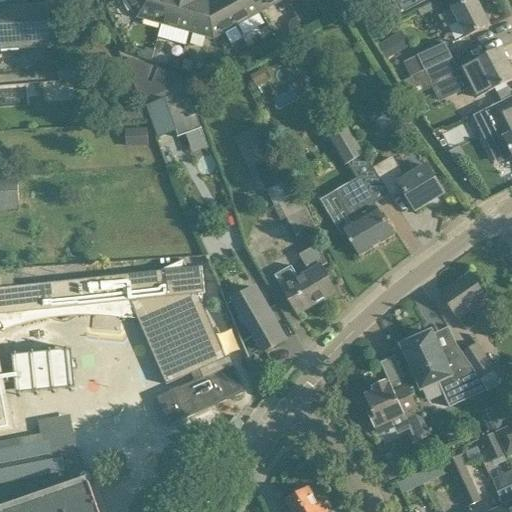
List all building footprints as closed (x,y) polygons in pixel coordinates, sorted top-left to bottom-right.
[(126,0),(136,18),(161,25),(167,0),(126,0)] [(167,0),(161,25),(189,33),(198,0),(167,0)] [(206,0),(198,0),(189,33),(213,39),(225,33),(231,44),(241,39),(235,27),(220,0),(209,0),(208,1),(206,0)] [(253,0),(220,0),(235,27),(241,39),(243,38),(236,26),(260,13),(253,0)] [(253,0),(260,13),(283,0),(253,0)] [(466,38),(473,34),(490,25),(477,0),(470,0),(453,9),(454,10),(440,17),(445,28),(458,22),(466,38)] [(0,6),(0,21),(2,51),(51,48),(48,3),(0,6)] [(431,3),(417,10),(420,16),(434,9),(431,3)] [(301,27),(295,16),(289,19),(287,26),(291,32),(299,28),(301,27)] [(378,46),(386,60),(403,50),(395,36),(378,46)] [(445,44),(418,56),(425,72),(426,71),(433,68),(452,59),(446,46),(445,44)] [(145,48),(142,59),(150,62),(154,51),(145,48)] [(460,69),(475,100),(489,92),(511,80),(511,67),(502,48),(474,63),(460,69)] [(123,62),(139,97),(129,98),(130,110),(101,113),(103,124),(140,119),(138,110),(145,109),(143,103),(144,102),(182,85),(183,84),(180,77),(157,69),(152,84),(147,83),(152,67),(130,59),(123,62)] [(425,72),(400,84),(408,100),(433,88),(460,75),(452,59),(433,68),(426,71),(425,72)] [(180,62),(174,60),(169,63),(167,69),(176,72),(180,62)] [(183,60),(180,71),(189,73),(191,63),(183,60)] [(0,103),(28,102),(27,84),(0,85),(0,103)] [(182,85),(144,102),(153,127),(172,121),(165,101),(185,93),(182,85)] [(185,93),(165,101),(172,121),(178,139),(201,131),(188,93),(185,93)] [(499,125),(484,133),(499,162),(511,155),(511,97),(490,108),(499,125)] [(262,123),(238,136),(235,138),(261,193),(266,190),(280,220),(287,217),(297,239),(317,229),(266,121),(262,123)] [(346,165),(363,155),(347,128),(330,138),(346,165)] [(126,129),(126,147),(148,147),(148,129),(126,129)] [(373,169),(377,177),(389,195),(391,197),(403,190),(406,195),(416,211),(444,194),(435,180),(427,166),(408,177),(398,164),(393,156),(373,169)] [(0,209),(20,208),(17,176),(0,177),(0,209)] [(395,235),(384,217),(378,208),(359,177),(335,192),(354,223),(344,229),(360,256),(395,235)] [(275,275),(277,277),(299,314),(337,291),(321,264),(326,261),(316,245),(300,254),(308,269),(296,275),(292,268),(291,266),(275,275)] [(0,331),(2,331),(3,332),(14,328),(27,324),(41,320),(55,318),(69,316),(84,316),(98,316),(112,317),(126,319),(126,318),(138,320),(166,385),(191,374),(195,381),(157,398),(170,426),(245,392),(233,364),(205,377),(201,370),(226,359),(198,294),(205,294),(202,267),(187,269),(184,260),(159,271),(0,288),(0,430),(10,428),(1,385),(0,379),(0,331)] [(443,292),(453,307),(460,317),(469,330),(480,323),(489,336),(502,327),(484,301),(487,299),(470,274),(443,292)] [(257,287),(227,304),(244,343),(256,336),(265,351),(286,339),(257,287)] [(481,378),(464,354),(458,346),(442,353),(432,332),(403,346),(423,389),(439,382),(451,407),(488,390),(481,378)] [(477,345),(464,354),(481,378),(494,369),(477,345)] [(71,350),(13,353),(14,390),(73,387),(71,350)] [(375,391),(366,395),(373,411),(369,413),(379,434),(395,427),(392,421),(404,416),(406,420),(416,443),(431,436),(421,413),(414,397),(406,379),(392,385),(392,384),(389,385),(387,381),(373,387),(375,391)] [(511,425),(511,401),(501,407),(510,426),(511,425)] [(491,430),(504,424),(496,407),(483,412),(491,430)] [(235,416),(229,423),(239,431),(245,424),(235,416)] [(511,425),(510,426),(495,433),(504,451),(511,447),(511,425)] [(504,451),(495,433),(480,440),(490,462),(505,455),(504,451)] [(53,453),(50,440),(42,442),(45,455),(53,453)] [(42,442),(34,444),(36,456),(45,455),(42,442)] [(34,444),(26,445),(28,458),(36,456),(34,444)] [(26,445),(17,447),(20,460),(28,458),(26,445)] [(17,447),(9,449),(11,461),(20,460),(17,447)] [(465,452),(466,453),(470,463),(481,458),(476,447),(465,452)] [(9,449),(1,450),(3,463),(11,461),(9,449)] [(460,455),(446,461),(467,506),(480,500),(460,455)] [(62,458),(54,459),(57,472),(65,471),(62,458)] [(377,468),(385,482),(406,472),(400,458),(377,468)] [(54,459),(46,461),(48,474),(57,472),(54,459)] [(46,461),(37,463),(40,476),(48,474),(46,461)] [(37,463),(29,464),(32,477),(40,476),(37,463)] [(168,484),(167,463),(131,464),(132,485),(168,484)] [(29,464),(21,466),(23,479),(32,477),(29,464)] [(440,465),(430,469),(434,479),(445,475),(440,465)] [(21,466),(12,468),(15,481),(23,479),(21,466)] [(12,468),(4,469),(7,482),(15,481),(12,468)] [(430,469),(419,474),(424,484),(434,479),(430,469)] [(419,474),(408,479),(413,489),(424,484),(419,474)] [(413,489),(408,479),(398,484),(402,494),(413,489)] [(99,511),(90,484),(7,511),(99,511)] [(511,511),(511,485),(497,492),(504,507),(506,511),(511,511)] [(309,488),(286,500),(292,511),(328,511),(322,500),(317,502),(309,488)]
